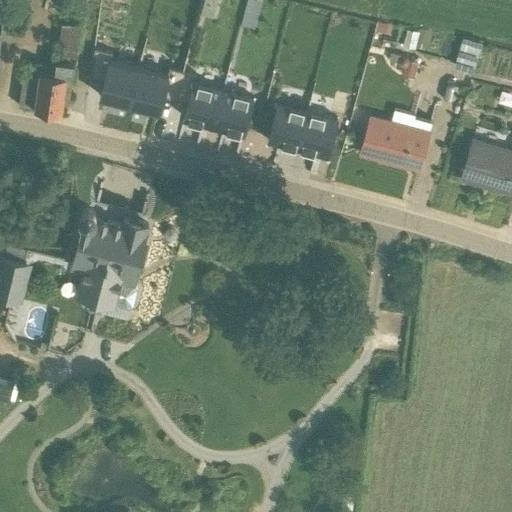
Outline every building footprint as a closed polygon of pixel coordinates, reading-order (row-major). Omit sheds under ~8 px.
[(144,0),(143,12),(198,19),(199,0),(144,0)] [(70,83),(79,15),(61,13),(58,40),(52,39),(49,56),(35,54),(34,59),(24,58),(18,95),(19,96),(61,102),(64,83),(69,84),(70,83)] [(407,19),(402,37),(414,40),(418,22),(407,19)] [(480,35),(462,29),(453,59),(472,64),(480,35)] [(140,50),(111,43),(102,79),(131,87),(140,50)] [(391,43),(389,51),(397,53),(399,57),(403,57),(401,63),(411,66),(414,52),(409,51),(407,47),(402,46),(391,43)] [(169,58),(140,50),(131,87),(160,94),(169,58)] [(224,71),(193,63),(183,102),(214,110),(224,71)] [(255,79),(224,71),(214,110),(245,118),(255,79)] [(310,94),(279,87),(270,125),(301,132),(310,94)] [(342,102),(310,94),(301,132),(332,140),(342,102)] [(418,158),(431,112),(414,107),(414,104),(394,99),(391,109),(370,104),(361,138),(359,142),(386,149),(418,158)] [(511,139),(473,128),(461,166),(485,174),(485,176),(511,184),(511,139)] [(95,198),(90,194),(87,194),(84,195),(80,199),(69,253),(70,254),(82,258),(76,281),(76,282),(87,284),(86,289),(89,294),(126,304),(127,303),(129,294),(133,291),(138,274),(136,270),(148,210),(124,203),(123,204),(122,209),(97,203),(95,198)] [(0,280),(22,286),(32,250),(25,248),(28,235),(8,230),(4,241),(0,239),(0,280)] [(0,382),(11,385),(16,360),(0,356),(0,382)] [(115,499),(90,500),(90,511),(131,511),(131,499),(115,499)]
